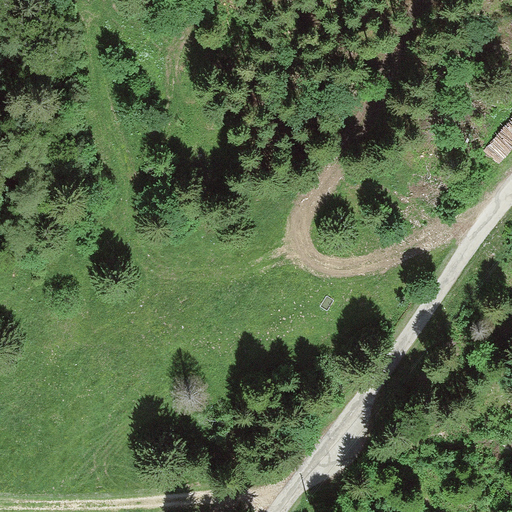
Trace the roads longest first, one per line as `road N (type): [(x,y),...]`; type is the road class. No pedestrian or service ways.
road 1 (unclassified): [(275,511),(511,191)]
road 2 (track): [(282,502),(0,501)]
